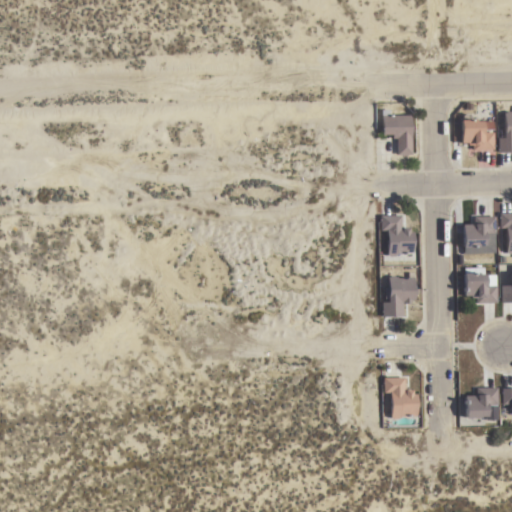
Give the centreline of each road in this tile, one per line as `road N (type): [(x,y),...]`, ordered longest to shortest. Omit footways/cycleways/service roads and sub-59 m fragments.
road 1 (track): [(375,95),(0,84)]
road 2 (residential): [(449,433),(445,94)]
road 3 (residential): [(511,190),(378,192)]
